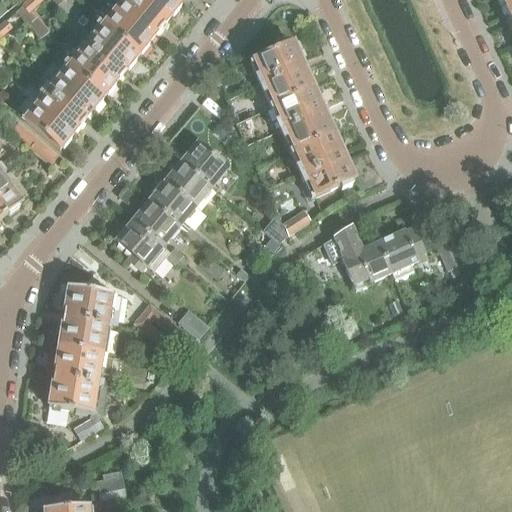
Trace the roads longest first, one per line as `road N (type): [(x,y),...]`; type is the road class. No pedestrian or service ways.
road 1 (residential): [(324,0),(388,146),(439,177),(466,175),(496,135),(495,106),(450,0)]
road 2 (residential): [(0,319),(39,254),(256,0)]
